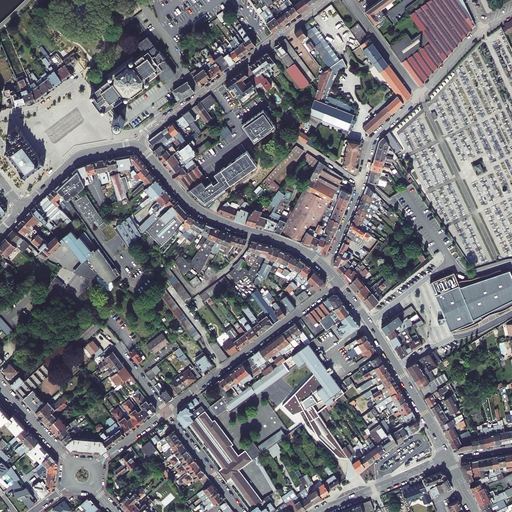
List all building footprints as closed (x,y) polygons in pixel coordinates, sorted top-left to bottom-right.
[(294,5),(289,0),(286,0),(284,2),(285,4),(295,16),(300,13),(294,5)] [(309,5),(305,0),(297,0),(299,1),(294,5),(300,13),(309,5)] [(384,12),(386,11),(383,7),(393,0),(395,0),(396,0),(379,0),(366,10),(365,12),(374,24),(386,15),(384,12)] [(423,32),(419,34),(420,36),(423,33),(425,35),(420,38),(425,45),(421,48),(418,44),(405,53),(403,51),(397,56),(419,85),(419,86),(420,86),(420,85),(445,59),(475,25),(463,0),(430,0),(410,14),(410,15),(423,32)] [(430,0),(417,0),(406,9),(410,14),(430,0)] [(83,1),(78,1),(74,3),(74,8),(77,12),(81,13),(85,10),(86,5),(83,1)] [(295,16),(285,4),(281,7),(281,8),(291,20),(295,16)] [(291,20),(281,8),(280,9),(278,6),(275,8),(286,23),(291,20)] [(225,20),(226,19),(228,17),(227,15),(232,12),(228,7),(220,13),(222,15),(225,20)] [(278,29),(268,16),(264,11),(263,12),(259,7),(257,9),(260,14),(265,21),(274,32),(278,29)] [(282,26),(271,11),(268,8),(266,10),(269,15),(268,16),(278,29),(282,26)] [(286,23),(275,8),(271,11),(282,26),(286,23)] [(511,20),(504,24),(505,26),(502,28),(506,35),(511,31),(511,20)] [(256,45),(240,23),(236,27),(245,40),(243,42),(250,50),(256,45)] [(361,27),(358,23),(350,29),(353,33),(361,27)] [(301,27),(295,31),(309,51),(315,47),(305,32),(301,27)] [(337,62),(311,27),(305,32),(315,47),(330,67),(320,74),(320,76),(317,92),(314,99),(309,114),(322,119),(343,127),(342,131),(349,134),(352,126),(353,126),(354,126),(356,121),(355,120),(355,119),(356,115),(349,112),(350,109),(347,108),(348,104),(331,97),(329,101),(325,100),(327,96),(328,97),(339,71),(347,66),(343,57),(337,62)] [(364,30),(361,27),(353,33),(355,37),(364,30)] [(250,50),(243,42),(240,37),(238,39),(231,30),(229,32),(231,34),(230,34),(231,36),(234,39),(245,53),(250,50)] [(366,34),(364,30),(355,37),(358,40),(366,34)] [(396,75),(382,56),(382,55),(372,42),(366,34),(358,40),(376,66),(377,67),(388,82),(389,84),(398,95),(390,103),(389,102),(386,105),(386,106),(377,114),(375,116),(363,127),(369,134),(411,96),(411,94),(397,75),(396,75)] [(394,51),(411,39),(408,34),(391,47),(394,51)] [(115,118),(113,120),(118,127),(125,122),(120,115),(118,116),(111,107),(125,97),(125,98),(126,99),(127,99),(128,98),(129,97),(129,98),(147,84),(148,84),(149,83),(149,81),(148,80),(147,80),(159,71),(166,81),(168,80),(169,81),(175,77),(174,75),(176,74),(175,73),(165,59),(165,58),(160,51),(159,51),(148,36),(146,38),(145,36),(138,40),(140,42),(138,43),(145,53),(134,61),(134,60),(133,59),(132,59),(130,60),(130,61),(130,60),(111,74),(112,75),(111,75),(110,76),(109,77),(110,78),(111,78),(97,89),(95,87),(96,85),(94,83),(92,82),(90,84),(89,86),(91,88),(93,89),(95,91),(92,93),(93,93),(92,93),(91,94),(91,96),(92,97),(93,97),(92,98),(101,110),(101,109),(101,110),(102,112),(104,112),(105,111),(106,110),(106,111),(108,109),(115,118)] [(232,46),(240,57),(245,53),(234,39),(229,43),(230,44),(232,46)] [(183,41),(177,45),(181,51),(187,47),(183,41)] [(235,61),(223,45),(222,43),(219,46),(216,42),(214,43),(219,50),(230,64),(235,61)] [(240,57),(232,46),(229,48),(227,46),(225,43),(223,45),(235,61),(240,57)] [(288,53),(286,51),(284,48),(282,45),(280,43),(275,46),(274,47),(278,52),(277,53),(279,56),(280,55),(281,56),(281,57),(289,67),(295,63),(294,61),(292,59),(290,56),(288,53)] [(42,46),(39,48),(45,57),(63,81),(73,74),(69,68),(63,61),(57,53),(56,54),(52,49),(47,52),(51,57),(50,58),(42,46)] [(230,64),(219,50),(212,55),(223,70),(230,64)] [(269,76),(273,73),(271,72),(273,70),(271,67),(276,63),(275,62),(267,52),(257,59),(268,74),(269,75),(269,76)] [(74,53),(69,56),(70,58),(73,55),(77,60),(72,64),(73,65),(74,67),(76,65),(75,64),(80,60),(74,53)] [(223,70),(212,55),(211,54),(207,56),(210,60),(207,62),(216,75),(223,70)] [(69,56),(63,61),(69,68),(73,65),(72,64),(77,60),(73,55),(70,58),(69,56)] [(48,75),(56,86),(63,81),(45,57),(42,60),(48,68),(49,68),(52,72),(48,75)] [(255,85),(261,80),(267,89),(272,86),(266,77),(265,78),(264,76),(268,74),(257,59),(244,69),(255,85)] [(195,69),(191,72),(201,86),(212,78),(202,65),(199,61),(197,63),(201,68),(197,71),(195,69)] [(207,62),(206,61),(202,65),(212,78),(216,75),(207,62)] [(295,63),(289,67),(304,87),(310,83),(308,80),(306,77),(304,75),(302,72),(300,69),(298,67),(296,64),(295,63)] [(304,87),(289,67),(286,69),(301,89),(304,87)] [(255,85),(244,69),(226,82),(227,84),(226,85),(228,88),(229,87),(230,88),(233,87),(240,97),(248,91),(249,92),(253,90),(252,88),(256,85),(255,85)] [(45,95),(56,86),(48,75),(46,72),(40,76),(41,78),(38,80),(32,72),(31,73),(29,74),(38,85),(45,95)] [(23,94),(28,104),(37,101),(33,90),(29,91),(28,88),(31,86),(28,77),(24,78),(23,75),(16,78),(18,81),(19,84),(23,94)] [(175,97),(178,102),(195,91),(188,81),(173,90),(176,95),(177,96),(175,97)] [(23,94),(19,84),(15,85),(15,89),(16,91),(15,91),(14,90),(11,90),(10,88),(5,90),(6,91),(4,92),(5,96),(7,95),(7,97),(8,97),(8,98),(9,99),(11,98),(11,97),(11,96),(14,108),(20,106),(25,105),(26,105),(28,104),(23,94)] [(33,90),(37,101),(45,95),(38,85),(32,89),(33,90)] [(209,107),(216,101),(210,94),(200,102),(208,112),(210,111),(210,110),(208,108),(209,107)] [(200,102),(194,106),(199,113),(206,122),(208,121),(212,118),(208,112),(200,102)] [(194,117),(199,113),(194,106),(183,115),(190,123),(196,132),(199,130),(193,121),(196,119),(194,117)] [(263,109),(242,124),(254,142),(276,126),(267,114),(263,109)] [(303,120),(297,113),(294,115),(301,124),(303,120)] [(309,114),(308,113),(307,114),(304,118),(307,121),(313,125),(316,127),(322,119),(309,114)] [(183,115),(177,119),(179,122),(178,122),(180,125),(181,125),(185,130),(187,128),(186,126),(190,123),(183,115)] [(304,126),(307,121),(304,118),(303,120),(301,124),(299,126),(297,129),(300,130),(303,125),(304,126)] [(179,137),(185,145),(188,142),(184,137),(173,122),(167,126),(173,135),(174,135),(176,133),(179,137)] [(16,138),(22,134),(23,133),(17,125),(14,128),(7,133),(13,140),(16,138)] [(173,135),(167,126),(149,140),(148,140),(150,146),(153,150),(173,135)] [(233,134),(227,126),(219,132),(225,140),(233,134)] [(293,134),(302,140),(306,134),(300,130),(297,129),(293,134)] [(389,131),(384,137),(389,145),(394,151),(394,152),(395,153),(401,149),(389,131)] [(198,135),(196,132),(189,138),(186,135),(184,137),(188,142),(193,139),(196,137),(198,135)] [(39,157),(22,134),(16,138),(19,141),(5,151),(25,178),(44,164),(43,163),(45,161),(41,156),(39,157)] [(171,142),(176,139),(174,135),(173,135),(153,150),(158,156),(172,145),(173,145),(171,142)] [(316,142),(309,137),(306,143),(312,147),(316,142)] [(388,150),(389,145),(384,137),(379,141),(378,147),(388,150)] [(199,154),(211,145),(208,141),(196,150),(195,149),(195,150),(192,146),(195,144),(195,142),(194,140),(193,139),(188,142),(185,145),(182,147),(177,151),(163,162),(169,169),(196,150),(199,154)] [(357,174),(358,168),(356,167),(361,142),(348,140),(343,168),(342,168),(352,175),(354,176),(355,176),(357,175),(357,174)] [(163,162),(177,151),(175,149),(173,145),(172,145),(158,156),(163,162)] [(300,148),(297,145),(296,145),(291,151),(295,154),(300,148)] [(388,150),(378,147),(376,152),(393,157),(394,152),(394,151),(388,150)] [(303,150),(300,148),(295,154),(297,155),(299,156),(303,150)] [(192,159),(199,154),(196,150),(169,169),(172,173),(192,159)] [(205,178),(187,191),(192,195),(202,204),(209,208),(214,202),(214,200),(227,190),(225,188),(249,171),(257,165),(247,150),(215,174),(219,180),(214,184),(212,182),(211,182),(208,176),(205,178)] [(316,158),(307,152),(303,159),(311,165),(316,158)] [(394,163),(396,162),(393,158),(393,157),(376,152),(375,158),(388,162),(389,159),(392,160),(394,163)] [(134,154),(116,158),(118,168),(119,172),(114,174),(110,175),(112,180),(118,201),(128,198),(126,192),(130,189),(127,181),(132,179),(132,178),(146,166),(136,155),(134,154)] [(118,168),(116,158),(107,159),(110,175),(114,174),(113,169),(118,168)] [(390,169),(392,163),(388,162),(375,158),(373,164),(390,169)] [(110,175),(107,159),(101,160),(106,182),(112,180),(110,175)] [(172,173),(177,179),(181,177),(182,177),(197,166),(192,159),(172,173)] [(101,160),(94,162),(96,172),(99,179),(101,178),(103,183),(106,182),(101,160)] [(324,164),(319,161),(315,168),(304,188),(293,210),(290,216),(286,222),(280,234),(289,237),(298,240),(309,246),(317,226),(319,224),(320,221),(321,219),(324,214),(325,212),(326,209),(327,207),(329,204),(332,199),(335,193),(338,187),(340,183),(343,177),(324,164)] [(96,172),(94,162),(85,164),(89,175),(91,179),(93,179),(92,174),(96,172)] [(480,163),(475,165),(478,172),(483,170),(480,163)] [(89,175),(85,164),(77,167),(85,184),(92,182),(91,179),(89,175)] [(371,170),(382,172),(382,170),(386,171),(386,172),(387,172),(387,171),(389,172),(389,173),(391,174),(391,173),(393,172),(390,169),(373,164),(371,170)] [(151,172),(146,166),(132,178),(132,179),(132,184),(134,186),(143,179),(151,172)] [(205,178),(197,166),(182,177),(181,177),(177,179),(187,191),(205,178)] [(58,185),(55,187),(68,201),(71,198),(75,195),(78,199),(75,201),(85,216),(91,224),(96,220),(98,223),(102,229),(107,225),(96,210),(86,194),(80,197),(76,193),(85,185),(85,184),(77,167),(58,185)] [(370,175),(387,180),(388,177),(388,176),(385,176),(385,173),(382,172),(371,170),(370,175)] [(155,177),(151,172),(143,179),(145,181),(131,193),(135,197),(144,189),(157,179),(155,177)] [(270,174),(265,179),(270,184),(273,181),(275,178),(270,174)] [(387,180),(370,175),(368,181),(372,182),(385,186),(387,181),(387,180)] [(157,179),(144,189),(150,195),(140,204),(142,207),(145,205),(152,200),(156,198),(166,189),(157,179)] [(347,186),(340,183),(338,187),(352,193),(354,189),(346,186),(347,186)] [(378,203),(380,205),(381,206),(383,204),(380,200),(381,199),(367,185),(364,193),(373,197),(377,200),(376,201),(379,202),(378,203)] [(55,187),(47,194),(57,205),(62,201),(66,205),(65,206),(70,211),(71,210),(75,214),(75,215),(79,221),(82,219),(69,202),(68,201),(55,187)] [(352,193),(338,187),(335,193),(349,199),(352,193)] [(156,198),(158,201),(168,192),(166,189),(156,198)] [(285,195),(279,190),(276,193),(268,204),(275,205),(278,202),(285,195)] [(155,204),(156,206),(153,208),(155,210),(154,211),(154,212),(155,214),(157,212),(156,211),(172,197),(168,192),(158,201),(155,204)] [(335,193),(332,199),(334,200),(347,205),(349,199),(335,193)] [(371,202),(379,207),(380,205),(378,203),(379,202),(376,201),(377,200),(373,197),(364,193),(362,198),(371,202)] [(57,205),(47,194),(39,203),(32,209),(42,219),(44,221),(45,223),(51,230),(54,227),(54,226),(48,221),(50,219),(52,220),(60,212),(67,219),(65,220),(68,223),(71,220),(62,210),(57,205)] [(176,201),(172,197),(156,211),(157,212),(155,214),(158,218),(160,216),(176,201)] [(369,207),(377,210),(377,209),(379,207),(371,202),(362,198),(360,203),(369,207)] [(334,200),(331,205),(345,211),(347,205),(334,200)] [(165,233),(170,239),(173,234),(182,223),(189,215),(188,213),(176,201),(160,216),(161,218),(154,224),(159,228),(158,229),(163,235),(165,233)] [(234,219),(238,209),(229,206),(230,204),(228,201),(224,204),(217,212),(234,219)] [(247,202),(245,201),(239,208),(238,209),(234,219),(243,223),(246,224),(249,215),(251,213),(244,210),(247,202)] [(370,213),(372,216),(375,213),(377,211),(377,210),(369,207),(360,203),(358,208),(370,213)] [(330,209),(327,207),(326,209),(329,211),(342,217),(345,211),(331,205),(330,209)] [(358,208),(356,213),(365,217),(367,220),(369,221),(371,218),(369,217),(370,213),(358,208)] [(32,209),(16,226),(19,228),(27,236),(34,228),(36,230),(38,229),(35,226),(42,219),(32,209)] [(262,212),(254,210),(251,213),(249,215),(246,224),(255,226),(258,217),(260,215),(262,212)] [(281,215),(273,211),(268,218),(263,228),(275,232),(280,219),(281,215)] [(328,214),(325,212),(324,214),(326,216),(340,222),(342,217),(329,211),(328,214)] [(356,213),(354,218),(363,222),(367,225),(369,221),(367,220),(365,217),(356,213)] [(139,227),(132,215),(114,228),(118,234),(129,247),(142,234),(150,226),(145,221),(139,227)] [(184,232),(196,219),(189,215),(182,223),(173,234),(175,236),(177,235),(180,231),(182,233),(181,234),(182,235),(184,232)] [(268,218),(260,215),(258,217),(255,226),(263,228),(268,218)] [(145,221),(150,226),(153,223),(155,221),(151,216),(145,221)] [(340,222),(326,216),(324,220),(325,221),(338,227),(340,222)] [(363,222),(354,218),(352,222),(367,232),(369,227),(368,226),(367,225),(363,222)] [(179,239),(181,241),(185,236),(187,238),(201,221),(196,219),(184,232),(185,232),(179,239)] [(280,219),(275,232),(280,234),(286,222),(284,221),(280,219)] [(206,224),(201,221),(187,238),(192,241),(199,233),(200,234),(200,233),(206,224)] [(324,223),(320,221),(319,224),(324,226),(326,227),(327,228),(336,232),(338,227),(325,221),(324,223)] [(368,240),(372,235),(367,232),(352,222),(348,232),(359,240),(361,236),(368,241),(368,240)] [(159,228),(154,224),(147,231),(161,247),(170,239),(165,233),(163,235),(158,229),(159,228)] [(208,238),(214,227),(206,224),(200,233),(204,235),(197,247),(200,249),(208,238)] [(317,226),(309,246),(315,249),(321,237),(321,235),(323,231),(324,230),(321,229),(321,228),(317,226)] [(221,230),(214,227),(208,238),(200,249),(190,263),(181,255),(180,255),(175,262),(184,275),(193,266),(200,273),(211,251),(216,241),(221,230)] [(336,232),(327,228),(326,231),(325,232),(334,237),(336,232)] [(13,229),(6,237),(17,246),(23,252),(30,244),(26,241),(16,231),(13,229)] [(41,249),(49,256),(65,240),(82,261),(83,261),(99,275),(97,277),(98,280),(108,290),(111,290),(115,284),(110,281),(112,279),(120,273),(115,267),(113,268),(99,248),(97,249),(84,232),(80,236),(78,237),(72,230),(63,237),(60,239),(56,235),(48,243),(38,233),(31,240),(41,249)] [(227,233),(221,230),(216,241),(211,251),(217,254),(219,249),(227,233)] [(328,249),(334,237),(325,232),(324,236),(325,237),(324,239),(321,237),(315,249),(323,254),(326,253),(328,249)] [(351,239),(357,243),(359,240),(348,232),(346,236),(351,239)] [(228,246),(233,235),(227,233),(219,249),(225,252),(228,246)] [(233,244),(236,245),(240,237),(233,235),(228,246),(225,252),(224,253),(227,254),(228,254),(230,249),(231,249),(233,244)] [(361,236),(359,240),(365,244),(368,241),(361,236)] [(6,237),(0,243),(0,250),(4,254),(7,256),(7,257),(17,246),(6,237)] [(235,251),(238,254),(244,247),(247,239),(240,237),(236,245),(239,246),(235,251)] [(254,252),(258,242),(252,240),(248,250),(245,253),(244,254),(248,255),(245,258),(244,260),(241,258),(237,263),(236,264),(233,266),(235,267),(241,271),(243,267),(246,263),(254,252)] [(346,249),(349,243),(344,241),(339,252),(351,257),(352,255),(353,253),(351,252),(349,252),(348,252),(349,251),(346,249)] [(264,244),(258,242),(254,252),(246,263),(249,264),(254,257),(257,259),(260,255),(261,252),(264,244)] [(255,285),(260,281),(256,277),(261,272),(260,270),(266,257),(270,246),(264,244),(261,252),(260,255),(257,259),(249,271),(247,274),(255,285)] [(270,269),(280,250),(270,246),(266,257),(260,270),(261,272),(265,278),(267,275),(270,269)] [(38,252),(45,259),(49,256),(41,249),(38,252)] [(426,259),(420,249),(416,252),(422,263),(426,259)] [(275,272),(286,252),(280,250),(270,269),(275,272)] [(286,264),(291,255),(286,252),(275,272),(275,273),(281,276),(278,281),(279,283),(288,274),(290,272),(289,271),(284,268),(286,264)] [(336,269),(342,263),(343,265),(348,260),(351,257),(339,252),(334,264),(334,266),(336,269)] [(293,269),(299,259),(291,255),(286,264),(291,267),(289,271),(290,272),(293,269)] [(6,269),(10,264),(5,259),(4,259),(3,260),(0,263),(6,269)] [(306,264),(299,259),(293,269),(290,272),(288,274),(291,277),(289,279),(292,282),(295,279),(306,264)] [(353,265),(356,262),(354,260),(352,263),(347,269),(342,275),(345,279),(355,268),(353,266),(353,265)] [(348,260),(343,265),(344,266),(347,269),(352,263),(348,260)] [(82,261),(73,272),(95,279),(97,277),(99,275),(83,261),(82,261)] [(343,265),(342,263),(336,269),(338,271),(342,275),(347,269),(344,266),(343,265)] [(315,270),(306,264),(295,279),(292,282),(291,283),(289,285),(284,289),(288,294),(297,285),(301,281),(304,284),(315,270)] [(359,268),(361,266),(360,265),(358,264),(355,268),(345,279),(349,283),(363,271),(359,268)] [(235,267),(229,272),(233,277),(236,282),(247,274),(249,271),(243,267),(241,271),(235,267)] [(369,272),(366,268),(363,271),(349,283),(356,292),(365,284),(360,279),(369,272)] [(304,284),(303,284),(305,286),(303,288),(305,291),(313,285),(322,277),(315,270),(304,284)] [(511,275),(510,270),(472,283),(442,310),(450,329),(450,331),(474,321),(473,319),(511,299),(511,275)] [(433,281),(438,294),(435,294),(436,296),(442,310),(472,283),(460,287),(454,272),(433,281)] [(197,276),(190,282),(194,288),(201,282),(197,276)] [(219,280),(223,286),(229,282),(224,276),(219,280)] [(52,298),(64,284),(56,277),(44,291),(52,298)] [(326,281),(322,277),(313,285),(305,291),(295,299),(295,298),(293,300),(297,306),(326,285),(326,281)] [(363,300),(384,282),(382,279),(370,289),(365,284),(356,292),(363,300)] [(388,282),(386,280),(384,282),(363,300),(370,309),(376,303),(383,298),(381,296),(382,295),(380,292),(383,290),(381,288),(386,285),(388,282)] [(211,287),(215,293),(222,287),(218,281),(211,287)] [(205,291),(210,297),(215,293),(211,287),(205,291)] [(265,313),(273,324),(280,319),(274,311),(270,305),(266,299),(258,289),(251,295),(265,313)] [(205,291),(200,295),(204,301),(210,297),(205,291)] [(269,292),(265,295),(268,298),(272,303),(276,309),(274,311),(280,319),(291,311),(286,305),(281,308),(281,307),(269,292)] [(333,294),(328,298),(332,303),(327,306),(331,312),(343,303),(337,295),(333,294)] [(440,312),(442,310),(436,296),(434,297),(440,312)] [(332,303),(328,298),(323,303),(325,306),(324,307),(325,308),(323,310),(325,312),(328,310),(330,313),(331,312),(327,306),(332,303)] [(292,310),(296,307),(291,301),(287,304),(292,310)] [(323,303),(307,315),(314,324),(317,322),(319,320),(330,313),(328,310),(325,312),(323,310),(325,308),(324,307),(325,306),(323,303)] [(330,313),(319,320),(327,330),(329,328),(341,319),(350,312),(343,303),(331,312),(330,313)] [(253,322),(250,324),(258,335),(265,330),(257,319),(247,305),(242,309),(253,322)] [(414,309),(411,306),(402,312),(390,320),(386,323),(382,326),(386,333),(403,320),(401,318),(414,309)] [(442,310),(440,312),(447,330),(450,329),(442,310)] [(355,318),(350,312),(341,319),(343,322),(338,326),(339,328),(337,330),(343,338),(360,325),(355,318)] [(265,313),(257,319),(265,330),(273,324),(265,313)] [(245,333),(251,341),(258,335),(250,324),(244,316),(240,319),(245,325),(248,330),(245,333)] [(413,325),(410,318),(408,319),(407,317),(403,320),(386,333),(390,339),(412,325),(414,329),(424,323),(421,320),(417,323),(413,325)] [(2,318),(0,319),(0,327),(8,336),(13,331),(2,318)] [(11,384),(23,398),(33,389),(47,376),(53,371),(97,330),(104,324),(87,318),(43,359),(42,358),(21,377),(20,375),(11,384)] [(301,338),(306,345),(308,343),(310,342),(300,329),(304,326),(299,320),(291,326),(301,338)] [(242,335),(240,337),(246,345),(251,341),(245,333),(237,322),(234,325),(242,335)] [(417,334),(414,329),(412,325),(390,339),(395,347),(403,342),(408,339),(411,337),(417,334)] [(301,338),(291,326),(287,329),(297,343),(298,344),(302,348),(304,347),(299,340),(301,338)] [(234,341),(240,349),(246,345),(240,337),(233,328),(227,332),(232,338),(234,341)] [(293,346),(297,343),(287,329),(283,332),(293,346)] [(322,344),(334,335),(330,329),(318,339),(322,344)] [(279,336),(291,352),(295,349),(294,347),(293,346),(283,332),(279,336)] [(163,333),(147,345),(154,354),(165,345),(166,346),(170,343),(163,333)] [(348,351),(368,338),(365,333),(357,339),(345,347),(348,351)] [(285,352),(287,355),(291,352),(279,336),(275,338),(285,352)] [(237,351),(240,349),(234,341),(232,338),(223,345),(231,355),(236,351),(237,351)] [(271,341),(281,355),(285,352),(275,338),(271,341)] [(348,351),(352,358),(361,352),(373,345),(368,338),(348,351)] [(92,354),(96,358),(104,351),(93,339),(82,348),(89,357),(92,354)] [(422,345),(419,339),(415,342),(414,340),(412,341),(413,343),(410,345),(411,346),(407,348),(403,342),(395,347),(401,357),(422,345)] [(271,341),(264,347),(271,356),(273,355),(275,359),(274,360),(278,365),(285,360),(281,355),(271,341)] [(265,375),(250,386),(256,393),(257,394),(289,371),(290,373),(294,370),(312,394),(294,407),(304,422),(318,413),(325,407),(330,403),(336,399),(339,396),(343,394),(344,393),(321,361),(320,359),(308,343),(306,345),(304,347),(302,348),(297,351),(293,355),(289,357),(285,360),(278,365),(274,368),(265,375)] [(376,350),(373,345),(361,352),(363,356),(365,355),(366,356),(376,350)] [(129,352),(138,363),(143,360),(136,351),(137,351),(137,350),(139,349),(137,346),(135,348),(129,352)] [(179,358),(185,354),(180,347),(175,351),(179,358)] [(264,347),(260,350),(270,363),(274,360),(271,356),(264,347)] [(260,350),(251,356),(256,363),(258,365),(262,370),(265,375),(274,368),(270,363),(260,350)] [(101,368),(117,356),(113,351),(105,357),(107,359),(103,362),(98,365),(101,368)] [(194,358),(196,361),(205,354),(203,351),(194,358)] [(434,351),(429,353),(437,364),(442,361),(434,351)] [(414,380),(430,370),(438,365),(437,364),(429,353),(407,367),(414,380)] [(195,362),(202,372),(212,364),(205,354),(196,361),(195,362)] [(363,375),(384,362),(379,355),(371,360),(359,368),(360,370),(363,375)] [(106,371),(120,361),(117,356),(101,368),(103,371),(105,369),(106,371)] [(251,367),(256,363),(251,356),(233,370),(243,383),(249,379),(249,380),(262,370),(258,365),(253,369),(251,371),(251,370),(249,370),(246,366),(249,364),(251,367)] [(112,375),(124,366),(120,361),(106,371),(104,373),(105,374),(104,375),(105,376),(110,373),(112,375)] [(363,375),(366,379),(372,375),(374,378),(388,369),(384,362),(363,375)] [(10,378),(19,371),(11,363),(8,365),(5,367),(6,367),(3,370),(7,374),(7,375),(7,376),(7,377),(8,377),(9,378),(10,378)] [(151,369),(156,375),(161,371),(156,365),(151,369)] [(125,366),(124,366),(112,375),(111,376),(113,379),(118,386),(121,384),(126,380),(132,376),(129,372),(127,373),(123,367),(125,366)] [(151,369),(145,373),(150,380),(156,375),(151,369)] [(179,376),(186,386),(196,379),(188,369),(179,376)] [(383,382),(392,377),(388,369),(374,378),(368,381),(360,386),(362,390),(373,383),(373,385),(377,383),(382,379),(383,382)] [(243,383),(233,370),(229,373),(243,391),(247,388),(243,383)] [(430,370),(414,380),(419,388),(434,378),(430,370)] [(53,371),(47,376),(50,379),(55,374),(53,371)] [(229,373),(225,376),(231,385),(233,384),(240,394),(243,391),(229,373)] [(50,379),(52,382),(58,377),(55,374),(50,379)] [(445,381),(441,375),(434,378),(419,388),(425,398),(438,389),(436,386),(445,381)] [(177,393),(186,386),(179,376),(170,383),(177,393)] [(225,376),(220,380),(226,389),(228,388),(233,394),(231,395),(233,398),(238,395),(231,385),(225,376)] [(55,385),(61,379),(58,377),(52,382),(55,385)] [(344,380),(348,386),(353,382),(349,377),(344,380)] [(381,391),(396,382),(392,377),(383,382),(378,385),(379,386),(373,389),(375,393),(380,390),(381,391)] [(58,387),(63,382),(61,379),(55,385),(58,387)] [(166,401),(172,396),(164,386),(162,387),(161,388),(157,384),(154,379),(151,381),(166,401)] [(220,380),(215,383),(223,397),(227,403),(233,398),(231,395),(226,389),(220,380)] [(58,387),(60,390),(66,385),(65,384),(63,382),(58,387)] [(372,394),(376,400),(382,396),(385,394),(387,397),(400,390),(396,382),(381,391),(380,390),(375,393),(372,394)] [(455,392),(449,383),(447,384),(438,389),(425,398),(431,407),(451,394),(454,392),(455,392)] [(256,393),(250,386),(247,388),(243,391),(240,394),(238,395),(233,398),(227,403),(223,397),(210,407),(217,416),(227,408),(230,412),(256,393)] [(23,398),(36,412),(46,403),(43,400),(42,400),(35,393),(36,392),(33,389),(23,398)] [(394,400),(403,395),(400,390),(387,397),(384,399),(377,404),(379,407),(381,409),(386,406),(386,405),(394,400)] [(140,391),(137,394),(153,415),(156,412),(156,409),(151,402),(149,404),(148,402),(140,391)] [(459,408),(455,401),(458,400),(454,392),(451,394),(431,407),(438,420),(451,413),(451,412),(453,411),(459,408)] [(137,394),(136,393),(134,394),(135,395),(133,396),(142,408),(140,410),(147,419),(153,415),(137,394)] [(51,405),(48,401),(46,403),(36,412),(43,419),(65,402),(68,399),(65,395),(55,404),(54,402),(51,405)] [(391,414),(394,412),(394,411),(392,408),(406,400),(403,395),(394,400),(386,405),(386,406),(388,408),(391,414)] [(190,409),(199,402),(196,398),(178,412),(177,415),(180,419),(191,410),(190,409)] [(129,399),(126,402),(142,423),(147,419),(140,410),(138,411),(129,399)] [(339,404),(336,399),(330,403),(333,408),(339,404)] [(400,410),(409,405),(406,400),(392,408),(394,411),(396,410),(399,408),(400,410)] [(43,419),(48,425),(58,417),(55,415),(67,405),(65,402),(43,419)] [(130,418),(136,427),(142,423),(126,402),(120,406),(130,418)] [(401,413),(403,415),(412,410),(409,405),(400,410),(397,412),(395,413),(396,416),(401,413)] [(0,421),(2,425),(5,422),(17,435),(25,427),(13,414),(10,417),(0,406),(0,421)] [(180,419),(185,426),(189,423),(205,411),(202,406),(196,410),(194,408),(191,410),(180,419)] [(136,427),(130,418),(128,419),(118,407),(115,410),(131,431),(136,427)] [(121,424),(119,426),(126,435),(131,431),(115,410),(112,412),(118,421),(121,424)] [(375,416),(371,410),(367,413),(373,422),(367,426),(368,428),(378,443),(380,442),(387,451),(398,443),(391,432),(387,434),(379,422),(375,416)] [(401,423),(415,415),(412,410),(403,415),(398,418),(400,422),(401,423)] [(257,456),(262,453),(257,446),(253,441),(244,449),(245,450),(239,455),(231,445),(233,444),(215,420),(213,421),(205,411),(189,423),(222,467),(218,470),(227,482),(231,479),(252,507),(248,511),(249,511),(261,511),(267,508),(265,505),(268,503),(265,498),(262,500),(239,470),(240,470),(239,469),(255,457),(257,456)] [(440,425),(456,416),(453,411),(451,412),(451,413),(438,420),(440,425)] [(318,413),(304,422),(313,435),(321,429),(322,432),(316,435),(339,467),(342,465),(348,460),(324,427),(327,425),(318,413)] [(456,416),(440,425),(443,430),(464,419),(461,414),(456,416)] [(415,415),(401,423),(409,435),(418,428),(420,423),(415,415)] [(48,425),(56,434),(68,424),(65,420),(63,420),(60,416),(58,417),(48,425)] [(391,432),(398,443),(404,439),(396,428),(395,429),(394,427),(389,430),(388,428),(384,422),(390,418),(388,416),(379,422),(387,434),(391,432)] [(103,440),(109,448),(126,435),(119,426),(116,422),(112,417),(106,421),(111,426),(105,430),(102,426),(96,431),(97,432),(99,431),(102,435),(100,436),(103,440)] [(56,434),(61,439),(73,429),(71,427),(78,421),(76,418),(68,424),(56,434)] [(464,419),(443,430),(448,440),(468,431),(468,429),(463,431),(457,434),(455,430),(462,427),(466,425),(464,420),(464,419)] [(396,428),(404,439),(409,435),(401,423),(400,422),(395,426),(396,428)] [(501,422),(497,423),(498,426),(501,443),(511,441),(508,430),(505,431),(504,425),(501,426),(501,424),(501,422)] [(501,443),(498,426),(493,427),(496,444),(501,443)] [(19,442),(30,432),(25,427),(17,435),(16,435),(9,442),(11,444),(12,445),(17,440),(19,442)] [(61,439),(65,443),(73,437),(72,436),(74,435),(77,432),(74,428),(73,429),(61,439)] [(381,455),(387,451),(380,442),(378,443),(368,428),(364,430),(366,434),(369,437),(375,445),(381,455)] [(257,446),(262,453),(262,452),(277,442),(284,437),(286,436),(281,429),(257,446)] [(160,440),(163,445),(176,435),(173,431),(162,439),(160,440)] [(471,436),(468,431),(448,440),(453,450),(454,450),(459,448),(457,446),(462,444),(462,443),(463,442),(471,440),(470,440),(469,436),(471,436)] [(18,452),(34,437),(30,432),(19,442),(14,447),(18,452)] [(286,441),(293,437),(292,435),(290,433),(286,436),(284,437),(286,441)] [(150,440),(153,445),(160,440),(162,439),(158,434),(150,440)] [(162,449),(164,452),(168,449),(171,446),(180,440),(176,435),(163,445),(163,446),(164,448),(163,449),(162,449)] [(471,436),(469,436),(470,440),(471,440),(473,449),(481,447),(479,438),(476,438),(475,435),(471,436)] [(18,452),(20,454),(24,451),(26,453),(29,450),(38,442),(34,437),(18,452)] [(73,437),(65,443),(72,450),(74,448),(78,448),(77,449),(83,450),(90,450),(96,451),(96,450),(99,450),(102,453),(109,448),(103,440),(73,437)] [(370,450),(376,459),(381,455),(375,445),(369,437),(366,439),(369,444),(367,446),(370,450)] [(148,456),(157,450),(153,445),(150,440),(141,446),(142,448),(141,449),(145,455),(147,454),(148,456)] [(166,456),(168,458),(183,444),(180,440),(171,446),(173,448),(170,451),(171,452),(166,456)] [(362,445),(359,440),(357,442),(358,444),(360,447),(365,454),(364,454),(370,463),(376,459),(370,450),(367,446),(364,448),(362,445)] [(473,449),(471,440),(463,442),(462,443),(462,444),(457,446),(459,448),(454,450),(456,452),(473,449)] [(38,442),(29,450),(41,463),(42,462),(50,455),(47,451),(45,452),(41,447),(42,446),(38,442)] [(277,442),(262,452),(271,454),(273,458),(282,451),(277,442)] [(183,444),(168,458),(171,463),(187,449),(183,444)] [(346,446),(342,448),(358,471),(365,466),(355,452),(352,454),(346,446)] [(130,447),(126,451),(128,453),(131,457),(132,456),(135,454),(130,447)] [(355,452),(365,466),(370,463),(364,454),(365,454),(360,447),(355,451),(355,452)] [(171,463),(173,465),(178,462),(179,463),(190,454),(187,449),(171,463)] [(0,455),(6,461),(9,457),(6,454),(1,450),(0,451),(0,455)] [(128,453),(120,459),(123,464),(115,470),(119,476),(134,464),(132,461),(134,459),(132,456),(131,457),(128,453)] [(177,473),(194,459),(190,454),(179,463),(181,465),(175,470),(177,473)] [(44,464),(37,471),(38,473),(39,475),(44,471),(55,460),(50,455),(42,462),(44,464)] [(505,455),(498,457),(499,466),(503,466),(504,470),(500,470),(500,472),(502,472),(508,471),(505,455)] [(499,466),(498,457),(491,458),(494,474),(495,473),(500,472),(500,470),(496,470),(496,467),(499,466)] [(494,474),(491,458),(479,460),(480,468),(481,477),(488,475),(488,479),(496,476),(495,473),(494,474)] [(194,459),(177,473),(178,474),(179,474),(180,475),(185,471),(186,473),(198,464),(194,459)] [(44,471),(57,472),(58,463),(55,460),(44,471)] [(461,466),(468,481),(475,478),(476,479),(475,480),(477,484),(481,482),(488,479),(488,475),(481,477),(480,468),(479,460),(462,463),(461,466)] [(0,478),(2,476),(8,471),(9,469),(2,461),(0,463),(0,478)] [(36,470),(37,471),(44,464),(42,462),(41,463),(35,468),(36,470)] [(182,479),(184,482),(185,481),(201,468),(198,464),(186,473),(188,475),(182,479)] [(262,464),(259,466),(274,492),(277,489),(262,464)] [(324,483),(329,492),(340,484),(339,481),(334,473),(329,466),(325,468),(330,477),(327,479),(324,482),(324,483)] [(334,473),(339,481),(350,474),(345,466),(343,467),(334,473)] [(185,481),(187,484),(192,481),(194,483),(198,479),(199,478),(205,473),(201,468),(185,481)] [(308,493),(315,502),(322,497),(314,485),(312,481),(311,481),(308,484),(303,476),(302,476),(298,470),(295,472),(306,488),(308,493)] [(8,471),(2,476),(12,485),(17,481),(18,481),(8,471)] [(424,482),(427,489),(428,489),(439,483),(447,478),(445,473),(442,471),(441,472),(429,476),(423,479),(424,482)] [(477,484),(470,487),(472,491),(484,486),(504,477),(502,472),(500,472),(495,473),(496,476),(488,479),(481,482),(477,484)] [(199,478),(201,482),(208,477),(205,473),(199,478)] [(56,488),(56,478),(41,477),(43,480),(51,491),(56,488)] [(208,477),(201,482),(206,487),(212,483),(208,477)] [(321,481),(314,485),(322,497),(329,492),(324,483),(324,482),(321,477),(320,477),(319,478),(321,481)] [(434,495),(451,485),(447,478),(439,483),(428,489),(427,489),(428,492),(431,490),(434,495)] [(43,497),(51,491),(43,480),(41,482),(39,480),(33,485),(39,492),(43,497)] [(427,489),(424,482),(410,488),(409,484),(401,487),(408,505),(410,504),(411,501),(419,498),(423,500),(425,504),(432,501),(430,497),(428,492),(427,489)] [(197,494),(200,498),(215,487),(212,483),(206,487),(205,488),(197,494)] [(21,487),(19,484),(13,489),(15,492),(16,497),(19,496),(25,498),(23,499),(30,507),(34,504),(31,500),(34,497),(27,489),(23,489),(21,487)] [(472,491),(478,503),(490,498),(495,495),(493,490),(490,492),(488,493),(486,490),(484,486),(472,491)] [(200,498),(203,502),(218,491),(215,487),(200,498)] [(130,492),(119,502),(124,508),(143,490),(141,488),(136,492),(135,493),(133,494),(130,492)] [(296,495),(306,508),(315,502),(308,493),(306,488),(296,495)] [(283,499),(294,491),(293,489),(281,497),(283,499)] [(124,508),(128,511),(129,511),(140,503),(138,500),(140,498),(140,497),(145,492),(143,490),(124,508)] [(203,502),(206,506),(221,494),(218,491),(203,502)] [(285,503),(286,504),(292,499),(301,511),(306,508),(296,495),(294,491),(283,499),(284,501),(285,503)] [(478,503),(481,509),(493,504),(492,501),(504,495),(503,492),(495,495),(490,498),(478,503)] [(208,510),(224,498),(221,494),(206,506),(205,506),(208,510)] [(492,501),(493,504),(502,500),(505,498),(504,495),(492,501)] [(261,511),(267,511),(274,507),(270,502),(271,501),(271,499),(269,496),(265,498),(268,503),(265,505),(267,508),(261,511)] [(99,508),(91,499),(90,500),(88,498),(78,507),(82,511),(94,511),(98,508),(99,508)] [(129,511),(140,511),(153,501),(150,498),(145,503),(144,503),(142,505),(140,503),(129,511)] [(289,509),(291,511),(301,511),(292,499),(286,504),(289,509)] [(140,511),(150,511),(153,510),(153,507),(152,507),(155,505),(154,503),(155,502),(154,500),(153,501),(140,511)] [(458,500),(448,505),(451,511),(462,511),(464,511),(458,500)] [(481,511),(493,511),(505,507),(502,500),(493,504),(481,509),(481,511)] [(64,501),(53,509),(55,511),(69,511),(72,510),(64,501)] [(368,501),(361,504),(363,511),(369,511),(374,510),(371,502),(371,503),(368,501)] [(285,511),(291,511),(289,509),(286,504),(285,503),(283,505),(284,507),(283,508),(285,511)] [(511,511),(511,503),(505,507),(493,511),(511,511)]
